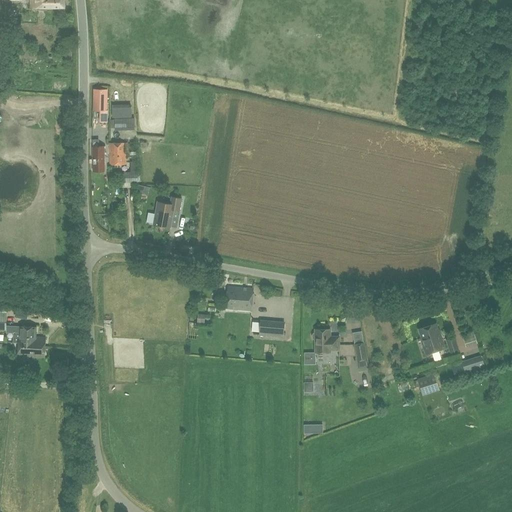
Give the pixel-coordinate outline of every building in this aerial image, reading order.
[(64,0),(30,0),(31,8),(65,7),(64,0)] [(92,122),(93,135),(107,134),(106,123),(109,123),(107,91),(98,92),(99,122),(92,122)] [(127,117),(127,126),(135,125),(134,116),(127,117)] [(127,143),(109,143),(110,165),(115,165),(115,168),(118,168),(118,165),(126,164),(126,151),(128,151),(127,143)] [(104,146),(92,147),(93,172),(105,171),(104,146)] [(131,172),(124,172),(124,182),(138,182),(138,172),(137,172),(131,172)] [(177,228),(182,198),(171,196),(169,203),(157,201),(153,224),(171,227),(177,228)] [(251,310),(253,289),(227,287),(226,308),(251,310)] [(28,310),(16,309),(15,317),(27,319),(28,310)] [(259,335),(284,337),(285,322),(260,320),(259,335)] [(421,337),(426,353),(444,347),(438,330),(435,323),(419,328),(422,337),(421,337)] [(18,343),(18,357),(44,358),(45,337),(36,337),(36,327),(19,326),(19,333),(13,332),(13,342),(18,343)] [(335,336),(330,337),(330,328),(315,328),(315,331),(313,332),(312,334),(312,336),(314,338),(315,339),(316,351),(331,351),(331,349),(339,349),(339,336),(335,336)] [(370,370),(364,342),(362,331),(352,333),(354,344),(353,344),(359,372),(370,370)] [(446,339),(450,352),(459,349),(455,337),(446,339)] [(304,364),(315,364),(315,352),(304,352),(304,364)] [(466,375),(485,369),(481,355),(462,361),(466,375)] [(434,373),(417,379),(422,395),(439,390),(434,373)] [(315,382),(306,382),(307,391),(315,390),(315,382)] [(313,433),(313,425),(304,425),(304,433),(313,433)]
